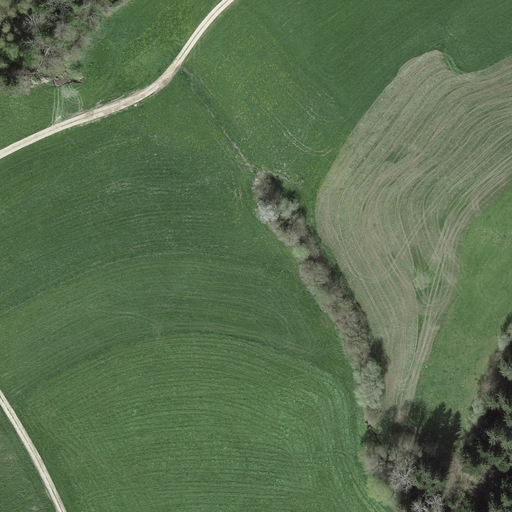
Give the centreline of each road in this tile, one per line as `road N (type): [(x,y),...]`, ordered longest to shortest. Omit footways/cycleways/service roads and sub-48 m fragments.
road 1 (track): [(228,0),(166,76),(136,99),(0,154)]
road 2 (track): [(0,395),(62,511)]
